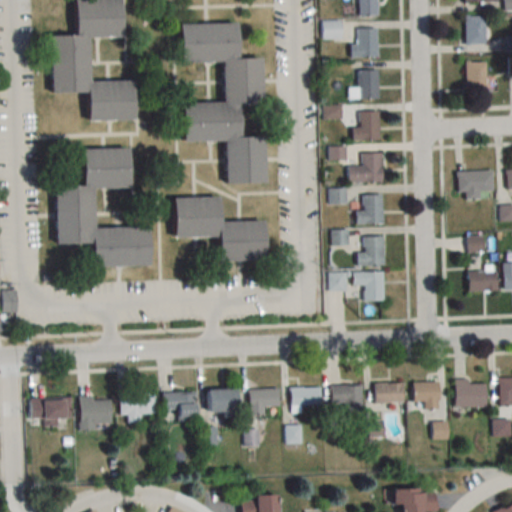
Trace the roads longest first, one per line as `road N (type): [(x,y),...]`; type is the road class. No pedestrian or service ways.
road 1 (residential): [(0,359),(511,338)]
road 2 (residential): [(8,0),(18,284),(47,302),(165,301)]
road 3 (residential): [(165,301),(269,299),(291,279),(291,0)]
road 4 (residential): [(425,342),(416,0)]
road 5 (residential): [(21,511),(8,477),(7,359)]
road 6 (residential): [(68,511),(138,496),(189,511)]
